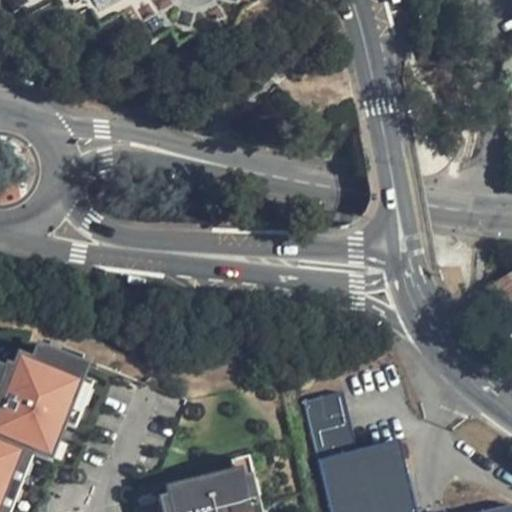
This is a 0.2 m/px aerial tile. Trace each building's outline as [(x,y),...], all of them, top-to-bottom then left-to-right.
[(511,274),(490,289),(491,293),(507,312),(511,307),(511,274)] [(39,452),(57,459),(73,422),(90,379),(96,365),(43,343),(37,355),(24,349),(18,362),(12,359),(10,365),(0,389),(0,511),(3,511),(31,448),(39,452)] [(2,361),(0,365),(0,389),(10,365),(2,361)] [(99,383),(90,379),(73,422),(81,425),(99,383)] [(348,388),(306,398),(333,511),(511,511),(511,503),(475,511),(449,511),(448,508),(432,511),(420,511),(403,438),(363,448),(348,388)] [(31,448),(3,511),(13,511),(39,452),(31,448)] [(239,464),(241,473),(251,471),(259,511),(270,511),(259,460),(239,464)] [(259,511),(251,471),(241,473),(173,488),(174,495),(177,511),(259,511)] [(167,511),(177,511),(174,495),(165,497),(167,511)]
